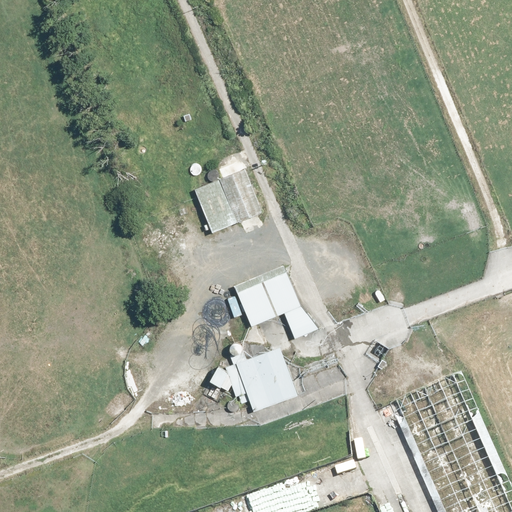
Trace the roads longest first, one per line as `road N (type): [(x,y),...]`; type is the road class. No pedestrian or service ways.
road 1 (track): [(358,394),(262,426),(134,429),(0,476)]
road 2 (track): [(410,511),(358,394),(362,335),(511,279)]
road 3 (track): [(511,241),(408,0)]
